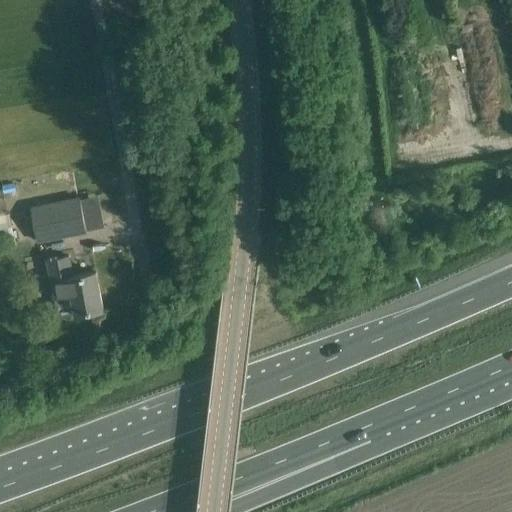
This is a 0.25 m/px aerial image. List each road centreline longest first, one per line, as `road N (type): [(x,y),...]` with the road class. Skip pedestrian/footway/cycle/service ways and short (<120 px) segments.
road 1 (motorway): [(511,280),(0,489)]
road 2 (unclassified): [(212,511),(248,184),(237,0)]
road 3 (residential): [(94,0),(138,247)]
road 4 (motorway): [(153,511),(366,429)]
road 5 (motorway): [(210,511),(366,429)]
road 6 (motorway): [(366,429),(511,364)]
